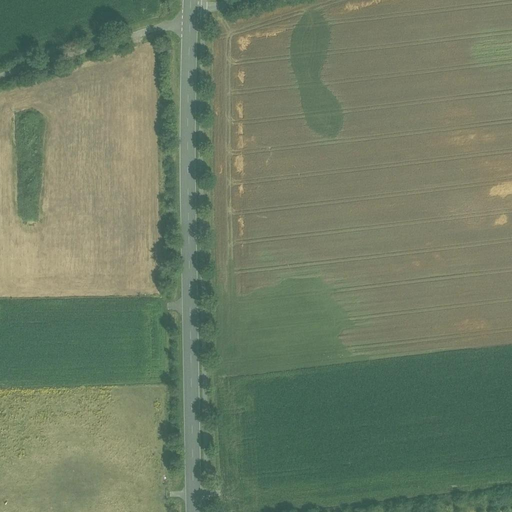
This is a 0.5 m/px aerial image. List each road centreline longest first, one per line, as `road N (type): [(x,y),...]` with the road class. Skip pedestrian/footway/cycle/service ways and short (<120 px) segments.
road 1 (primary): [(194,511),(190,17)]
road 2 (unclassified): [(0,78),(190,17)]
